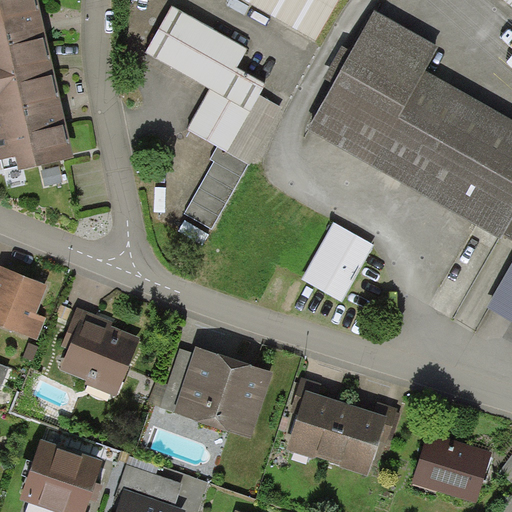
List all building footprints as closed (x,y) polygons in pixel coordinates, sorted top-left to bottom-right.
[(0,0),(0,78),(53,67),(43,22),(38,0),(0,0)] [(339,0),(242,0),(316,42),(339,0)] [(247,49),(172,5),(146,53),(211,90),(188,129),(218,146),(248,164),(251,165),(283,109),(260,94),(266,84),(237,68),(247,49)] [(438,48),(375,12),(353,52),(335,82),(308,130),(503,240),(505,236),(511,240),(511,120),(425,71),(438,48)] [(335,82),(353,52),(343,47),(326,77),(335,82)] [(63,111),(53,67),(0,78),(0,159),(15,155),(19,170),(74,157),(63,111)] [(248,164),(218,146),(210,159),(215,161),(185,214),(212,229),(248,164)] [(375,244),(335,222),(303,278),(343,301),(375,244)] [(511,264),(488,306),(511,320),(511,264)] [(48,285),(1,265),(0,268),(0,325),(37,340),(47,317),(37,313),(48,285)] [(68,320),(72,309),(61,305),(57,316),(68,320)] [(101,317),(77,307),(62,345),(69,348),(60,370),(86,380),(85,384),(116,396),(140,337),(111,326),(113,321),(101,317)] [(38,347),(30,342),(23,357),(31,361),(38,347)] [(236,360),(195,347),(193,353),(174,411),(173,413),(251,439),(273,373),(236,360)] [(174,411),(193,353),(180,348),(161,407),(174,411)] [(0,363),(0,387),(2,388),(10,367),(0,363)] [(306,389),(318,393),(321,383),(301,377),(293,404),(300,407),(306,389)] [(315,455),(327,459),(346,403),(332,398),(318,393),(306,389),(300,407),(286,449),(314,458),(315,455)] [(378,401),(374,412),(387,416),(379,441),(386,443),(387,437),(391,438),(399,413),(397,412),(398,408),(378,401)] [(360,407),(346,403),(327,459),(339,463),(338,465),(367,475),(379,441),(387,416),(374,412),(360,407)] [(429,434),(413,484),(477,505),(493,454),(475,448),(429,434)] [(103,460),(42,439),(21,499),(58,511),(85,511),(90,499),(92,492),(95,482),(103,460)] [(511,478),(511,453),(498,472),(510,481),(511,478)] [(127,465),(157,475),(160,465),(130,456),(127,465)] [(120,487),(125,489),(174,506),(182,483),(157,475),(127,465),(120,487)] [(103,485),(95,482),(92,492),(90,499),(97,502),(103,485)] [(174,506),(125,489),(116,511),(186,511),(187,510),(174,506)]
